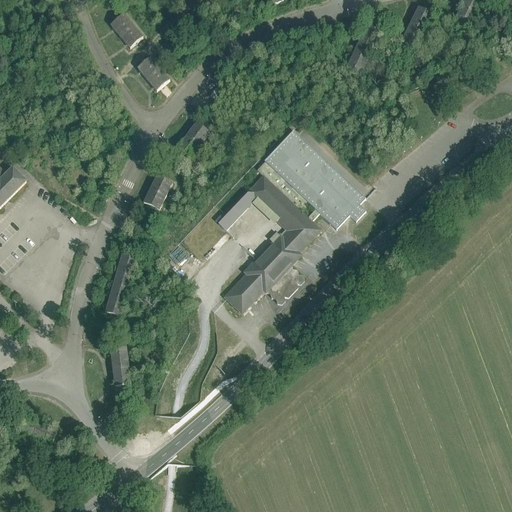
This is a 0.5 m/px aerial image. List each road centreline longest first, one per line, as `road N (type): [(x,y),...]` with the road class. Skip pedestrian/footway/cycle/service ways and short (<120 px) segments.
road 1 (tertiary): [(511,137),(398,228),(217,408),(94,509)]
road 2 (residential): [(348,7),(252,43),(160,128)]
road 3 (residential): [(82,0),(104,57),(160,128)]
